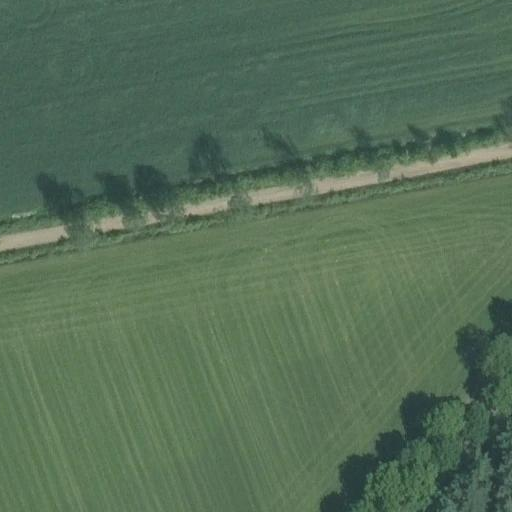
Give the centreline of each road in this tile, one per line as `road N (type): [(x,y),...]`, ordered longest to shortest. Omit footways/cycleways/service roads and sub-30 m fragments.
road 1 (track): [(511,151),(0,247)]
road 2 (track): [(401,511),(511,384)]
